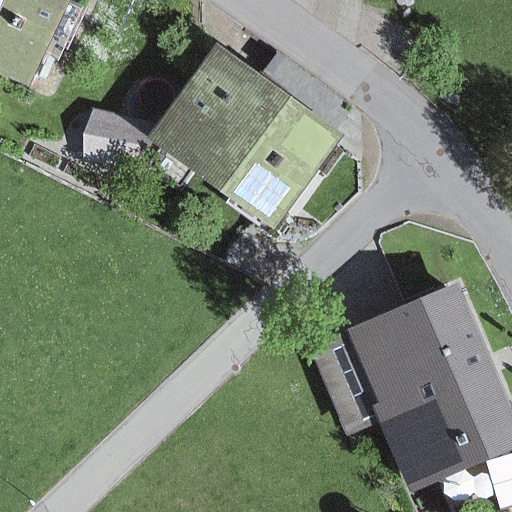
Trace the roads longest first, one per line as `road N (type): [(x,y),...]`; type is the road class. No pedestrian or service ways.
road 1 (residential): [(449,139),(62,511)]
road 2 (residential): [(449,139),(264,0)]
road 3 (residential): [(511,244),(449,139)]
